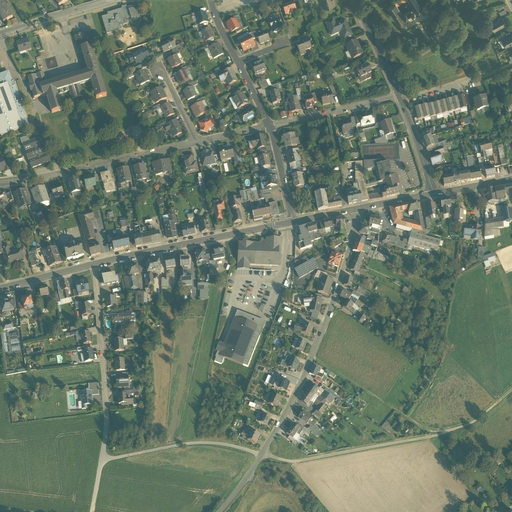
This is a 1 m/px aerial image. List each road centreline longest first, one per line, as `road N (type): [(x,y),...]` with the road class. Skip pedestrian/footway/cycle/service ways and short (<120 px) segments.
road 1 (unclassified): [(219,511),(292,402),(336,293),(359,208)]
road 2 (residential): [(93,264),(107,421),(94,511)]
road 3 (residential): [(199,141),(0,182)]
road 4 (secondary): [(291,223),(93,264)]
road 5 (track): [(260,454),(290,462),(441,434)]
road 6 (track): [(260,454),(193,442),(103,459)]
road 7 (track): [(312,357),(441,434)]
road 8 (residential): [(398,96),(270,125)]
